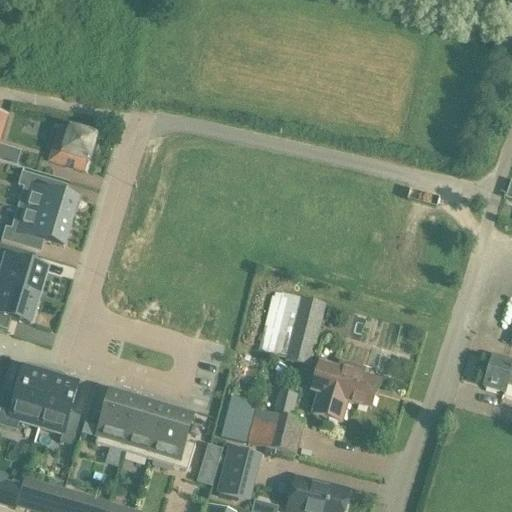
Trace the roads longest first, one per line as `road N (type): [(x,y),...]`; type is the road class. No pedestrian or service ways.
road 1 (residential): [(84,317),(142,121),(495,196)]
road 2 (unclassified): [(396,511),(495,196)]
road 3 (residential): [(84,317),(190,348),(179,389),(72,359)]
